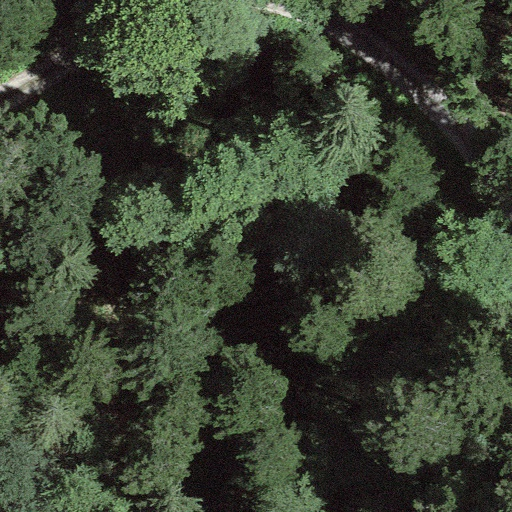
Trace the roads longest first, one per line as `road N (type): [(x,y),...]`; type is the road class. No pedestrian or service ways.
road 1 (track): [(511,208),(454,122),(369,47),(281,0)]
road 2 (track): [(172,0),(0,119)]
